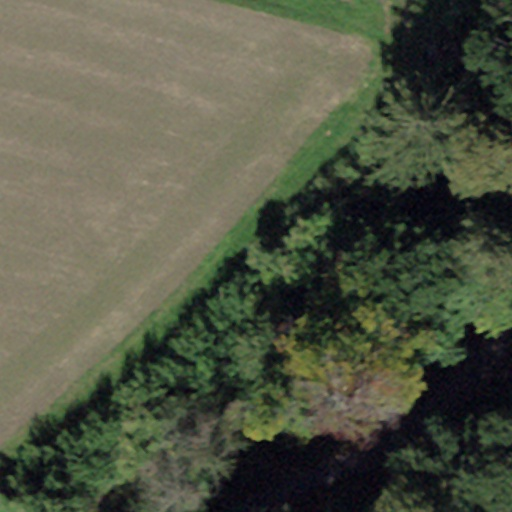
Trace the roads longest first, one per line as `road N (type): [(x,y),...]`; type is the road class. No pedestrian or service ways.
road 1 (track): [(122,511),(352,342),(441,182),(476,95),(511,46)]
road 2 (track): [(228,511),(408,439),(511,335)]
